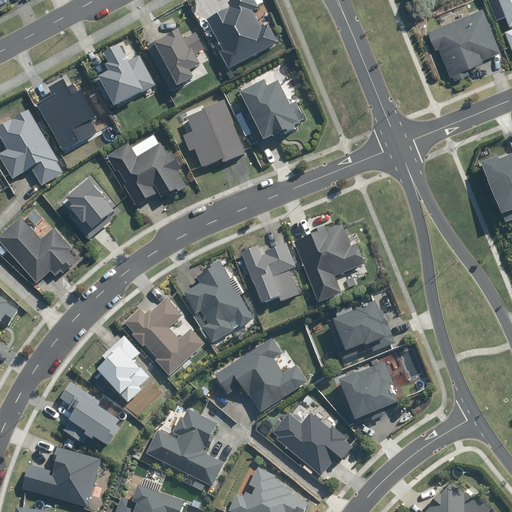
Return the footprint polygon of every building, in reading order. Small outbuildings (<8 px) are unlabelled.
[(235,65),(281,39),(274,27),(268,30),(255,9),(263,5),(260,0),(241,0),(236,3),(238,6),(214,21),(231,50),(228,52),(235,65)] [(511,28),(504,32),(511,50),(511,0),(498,0),(509,27),(511,26),(511,28)] [(485,59),(504,51),(487,8),(431,29),(439,49),(442,47),(453,76),(456,75),(457,79),(473,73),(471,67),(486,61),(485,59)] [(147,46),(172,91),(182,85),(181,83),(194,76),(190,69),(200,64),(195,55),(205,49),(195,32),(184,38),(178,28),(147,46)] [(112,99),(115,106),(156,85),(140,55),(128,61),(119,44),(104,52),(109,61),(105,63),(108,70),(98,75),(99,77),(94,80),(106,102),(112,99)] [(35,104),(61,151),(97,132),(90,120),(97,116),(82,89),(78,92),(73,84),(68,87),(63,79),(48,87),(52,95),(35,104)] [(268,79),(241,92),(254,117),(247,120),(260,147),(276,139),(278,144),(286,141),(284,138),(300,130),(299,129),(306,125),(304,122),(308,120),(303,110),(300,112),(285,81),(272,87),(268,79)] [(197,131),(187,135),(194,152),(199,150),(206,167),(225,160),(227,163),(249,154),(238,125),(239,124),(229,99),(191,115),(197,131)] [(32,168),(42,185),(63,173),(57,162),(60,161),(30,109),(0,126),(0,137),(7,150),(0,153),(0,155),(13,179),(32,168)] [(191,187),(182,172),(186,169),(176,151),(173,153),(168,144),(167,145),(166,143),(143,156),(135,142),(112,155),(141,206),(163,193),(158,186),(167,181),(174,194),(180,190),(182,192),(191,187)] [(511,155),(485,166),(503,214),(511,210),(511,155)] [(129,209),(97,173),(68,199),(72,203),(67,206),(74,214),(70,217),(92,242),(129,209)] [(59,228),(46,238),(27,217),(2,238),(41,284),(53,273),(59,279),(65,274),(67,277),(85,261),(77,250),(74,253),(73,251),(77,249),(59,228)] [(318,230),(319,232),(312,235),(313,236),(295,243),(318,302),(341,294),(335,277),(359,267),(359,266),(365,264),(357,244),(351,246),(343,223),(327,229),(326,226),(318,230)] [(279,297),(280,301),(300,294),(290,269),(296,267),(287,242),(265,251),(266,254),(262,255),(258,246),(242,252),(261,303),(279,297)] [(207,323),(202,326),(213,345),(237,332),(233,323),(235,322),(240,330),(257,321),(242,293),(239,294),(232,282),(235,280),(222,258),(194,274),(199,283),(183,292),(197,316),(201,314),(207,323)] [(0,346),(8,336),(2,332),(5,329),(11,333),(27,310),(21,305),(22,303),(0,287),(0,346)] [(144,307),(126,323),(132,329),(130,331),(145,348),(146,347),(158,359),(156,361),(172,379),(209,345),(192,327),(181,337),(174,329),(188,316),(170,297),(157,309),(155,307),(149,313),(144,307)] [(330,332),(340,361),(392,342),(378,304),(337,319),(341,327),(330,332)] [(148,355),(127,332),(109,348),(108,346),(98,355),(103,360),(92,370),(94,372),(92,374),(106,389),(109,387),(121,400),(121,399),(129,407),(148,390),(145,388),(156,378),(141,361),(148,355)] [(249,395),(261,413),(307,383),(296,365),(284,374),(275,360),(283,354),(273,339),(264,345),(217,375),(229,395),(242,386),(248,395),(249,395)] [(342,403),(351,428),(388,415),(386,410),(400,405),(390,379),(385,381),(382,372),(360,380),(358,374),(337,381),(345,402),(342,403)] [(72,377),(56,400),(65,406),(64,408),(58,404),(56,407),(62,411),(69,416),(58,431),(85,450),(90,442),(95,446),(97,443),(109,452),(127,426),(124,424),(127,420),(105,404),(107,401),(72,377)] [(148,454),(214,487),(226,463),(208,455),(209,453),(205,451),(207,447),(210,449),(217,436),(215,435),(220,424),(190,409),(185,419),(182,418),(175,433),(181,436),(179,440),(160,430),(148,454)] [(274,435),(282,441),(324,473),(348,442),(331,429),(329,431),(310,417),(302,426),(288,416),(274,435)] [(29,464),(22,490),(88,507),(100,459),(57,448),(52,467),(55,468),(53,476),(50,475),(51,470),(29,464)] [(230,511),(231,511),(305,511),(310,504),(293,495),(294,492),(285,487),(286,484),(276,479),(277,476),(260,468),(251,486),(257,489),(254,495),(248,492),(245,497),(239,494),(230,511)] [(462,493),(450,482),(432,500),(435,503),(426,511),(488,511),(491,509),(474,493),(470,497),(464,491),(462,493)] [(161,493),(141,485),(135,502),(123,497),(116,511),(183,511),(187,502),(171,496),(162,493),(161,493)]
